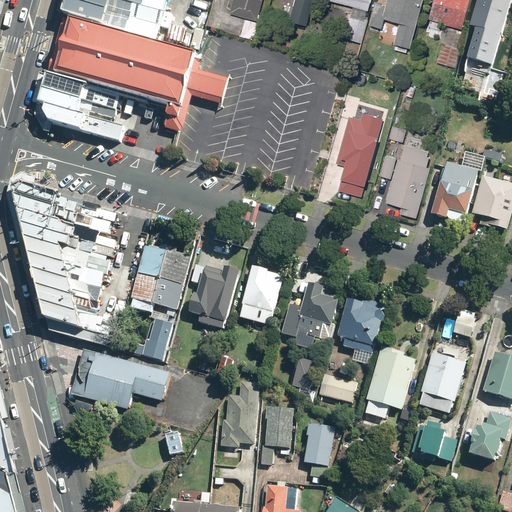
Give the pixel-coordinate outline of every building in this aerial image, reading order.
[(169,0),(69,0),(65,17),(159,42),(161,37),(185,44),(189,29),(164,22),(169,0)] [(263,0),(234,0),(230,14),(258,21),(263,0)] [(328,0),(369,11),(372,0),(328,0)] [(387,0),(386,6),(376,3),(370,25),(382,28),(385,19),(400,23),(394,44),(411,48),(423,0),(387,0)] [(470,0),(434,0),(430,19),(463,28),(470,0)] [(511,3),(511,0),(479,0),(472,28),(503,37),(511,3)] [(368,21),(346,15),(341,38),(362,43),(368,21)] [(261,23),(246,19),(241,35),(257,40),(257,38),(266,40),(269,31),(260,28),(261,23)] [(198,55),(72,20),(58,75),(172,107),(166,130),(185,134),(194,98),(201,72),(204,62),(197,60),(198,55)] [(462,50),(442,45),(437,62),(457,68),(462,50)] [(201,72),(194,98),(225,106),(231,80),(201,72)] [(49,107),(80,115),(87,87),(50,77),(42,105),(49,107)] [(367,84),(351,81),(348,97),(364,100),(367,84)] [(370,109),(354,102),(348,117),(363,124),(370,109)] [(126,128),(80,115),(49,107),(46,114),(52,124),(122,143),(126,128)] [(358,145),(344,141),(334,174),(347,178),(346,182),(371,189),(385,142),(382,141),(385,128),(365,122),(358,145)] [(407,129),(393,125),(389,138),(403,142),(407,129)] [(465,143),(444,137),(438,158),(459,164),(465,143)] [(401,159),(399,158),(387,202),(402,206),(400,213),(417,217),(431,167),(428,166),(430,157),(427,156),(429,151),(405,144),(401,159)] [(396,158),(386,155),(381,176),(391,179),(396,158)] [(469,173),(448,167),(434,216),(467,225),(479,182),(477,182),(480,173),(469,170),(469,173)] [(511,221),(511,185),(485,178),(475,215),(484,218),(483,224),(509,232),(511,221)] [(78,239),(87,202),(26,187),(18,190),(16,198),(50,322),(113,337),(111,327),(82,321),(78,305),(94,310),(91,293),(95,272),(109,275),(116,248),(78,239)] [(114,224),(93,218),(89,230),(111,236),(114,224)] [(164,252),(148,248),(135,300),(137,300),(134,308),(155,314),(157,307),(181,313),(194,259),(178,255),(180,249),(165,245),(164,252)] [(199,265),(194,283),(202,286),(200,295),(197,294),(192,313),(203,316),(201,323),(227,330),(242,272),(227,267),(226,272),(199,265)] [(288,277),(255,268),(243,313),(262,318),(264,311),(277,315),(288,277)] [(302,318),(304,318),(300,333),(323,339),(327,324),(335,326),(344,293),(311,284),(310,287),(301,285),(296,303),(305,306),(302,318)] [(365,304),(350,300),(340,337),(348,340),(346,346),(375,354),(389,306),(366,300),(365,304)] [(482,321),(461,315),(455,333),(476,339),(482,321)] [(177,324),(159,319),(153,342),(150,341),(148,346),(136,343),(133,352),(166,361),(177,324)] [(50,322),(53,332),(116,349),(113,337),(50,322)] [(250,341),(232,336),(227,354),(245,359),(250,341)] [(302,341),(286,336),(282,349),(298,354),(302,341)] [(408,354),(385,348),(370,401),(404,411),(418,361),(407,358),(408,354)] [(86,354),(75,396),(131,411),(135,394),(166,402),(174,373),(87,350),(86,354)] [(469,363),(434,354),(423,393),(425,394),(422,406),(452,415),(455,402),(458,403),(469,363)] [(511,357),(497,354),(486,392),(511,400),(511,357)] [(236,361),(225,358),(221,374),(232,377),(236,361)] [(360,383),(328,375),(323,395),(355,403),(360,383)] [(244,382),(242,396),(232,396),(230,420),(226,420),(224,446),(242,448),(242,444),(257,445),(262,384),(244,382)] [(96,405),(79,400),(77,409),(93,414),(96,405)] [(393,410),(369,403),(364,423),(387,429),(393,410)] [(297,410),(270,408),(269,419),(271,420),(269,446),(266,446),(264,464),(275,465),(277,447),(294,449),(297,410)] [(487,430),(480,428),(472,455),(497,462),(504,439),(508,440),(511,425),(511,418),(492,413),(487,430)] [(5,421),(0,422),(0,468),(11,475),(19,473),(5,421)] [(429,427),(422,426),(415,452),(454,463),(461,441),(447,437),(449,430),(443,428),(444,426),(430,422),(429,427)] [(338,427),(311,423),(309,436),(312,436),(308,463),(316,465),(314,477),(331,479),(338,427)] [(182,433),(169,436),(173,456),(187,452),(182,433)] [(11,475),(0,468),(0,484),(16,493),(11,475)] [(182,496),(192,481),(185,476),(175,491),(182,496)] [(0,511),(20,511),(16,493),(0,484),(0,511)] [(269,508),(267,508),(266,511),(303,511),(288,509),(290,488),(271,486),(269,508)] [(511,491),(505,490),(499,508),(511,511),(511,491)] [(361,511),(341,498),(331,511),(361,511)] [(240,511),(241,508),(179,502),(178,511),(240,511)]
